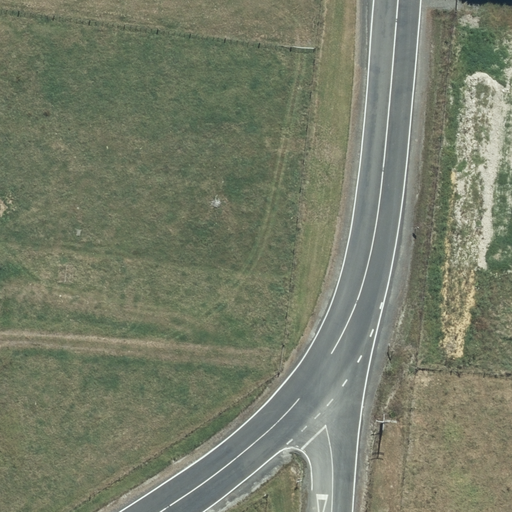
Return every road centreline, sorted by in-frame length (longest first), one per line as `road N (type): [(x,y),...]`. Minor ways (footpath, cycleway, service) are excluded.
road 1 (unclassified): [(399,0),(372,243),(356,302),(318,376)]
road 2 (unclassified): [(318,376),(264,436),(160,511)]
road 3 (unclassified): [(318,376),(331,511)]
